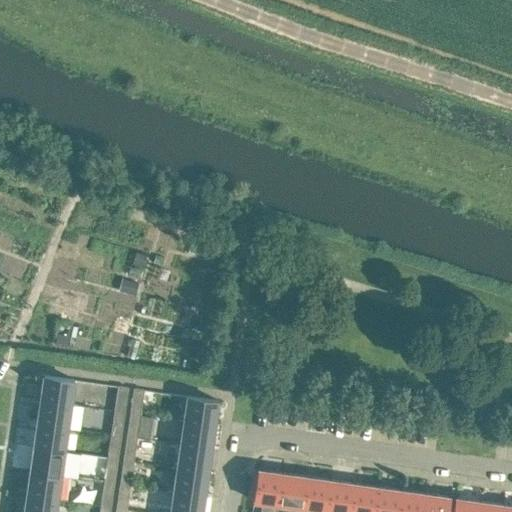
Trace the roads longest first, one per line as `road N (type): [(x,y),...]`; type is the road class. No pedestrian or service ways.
road 1 (residential): [(511,471),(264,437),(242,455),(234,511)]
road 2 (track): [(511,110),(201,0)]
